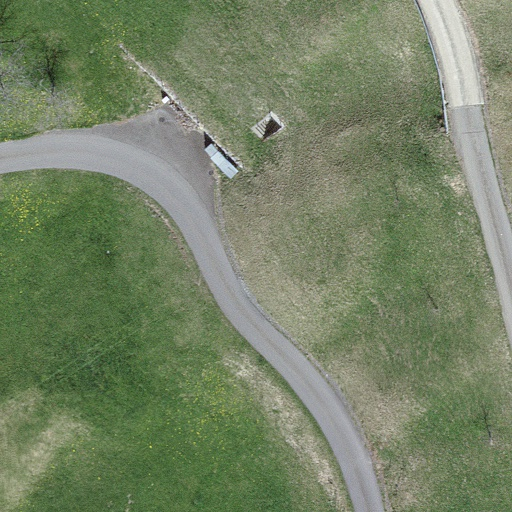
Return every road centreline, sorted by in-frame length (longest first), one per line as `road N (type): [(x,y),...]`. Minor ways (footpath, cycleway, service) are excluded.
road 1 (unclassified): [(0,161),(58,149),(146,153),(199,231),(244,333),(329,420),(357,511)]
road 2 (unclassified): [(511,255),(422,0)]
